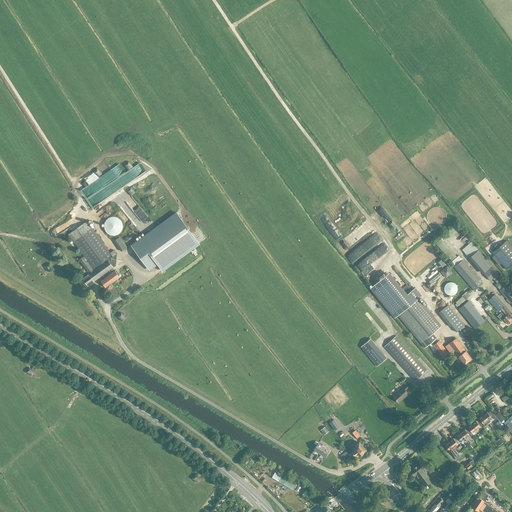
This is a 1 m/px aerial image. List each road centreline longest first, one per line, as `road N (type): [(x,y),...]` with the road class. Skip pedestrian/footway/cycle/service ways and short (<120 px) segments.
road 1 (track): [(231,26),(392,248),(395,263),(450,328)]
road 2 (unclassified): [(382,469),(375,459),(338,473),(310,462),(135,359),(108,316)]
road 3 (secondary): [(268,511),(170,429),(0,324)]
road 4 (track): [(1,234),(51,243),(87,215),(0,67)]
road 5 (tertiary): [(382,469),(511,367)]
road 6 (track): [(116,340),(0,269)]
